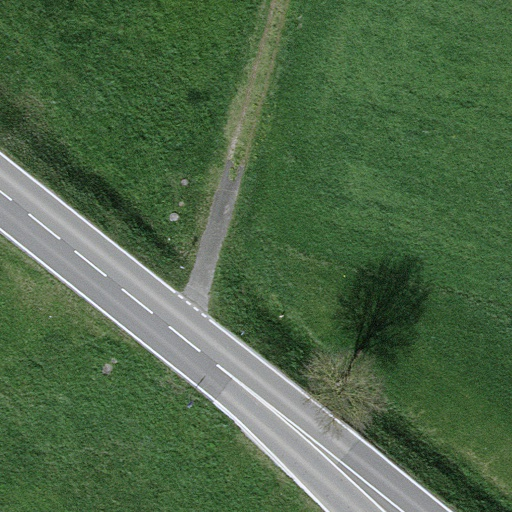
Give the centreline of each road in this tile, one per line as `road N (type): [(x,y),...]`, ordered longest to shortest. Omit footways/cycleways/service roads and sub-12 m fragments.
road 1 (primary): [(0,191),(394,511)]
road 2 (track): [(184,339),(274,0)]
